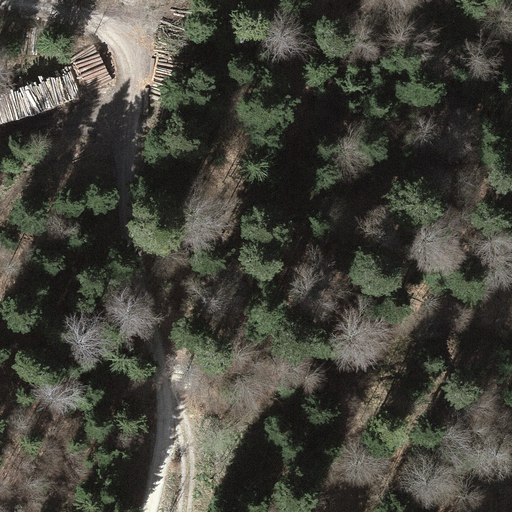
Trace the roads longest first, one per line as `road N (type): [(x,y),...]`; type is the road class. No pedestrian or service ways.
road 1 (unclassified): [(0,0),(89,18),(124,51),(131,90),(127,236),(162,374),(165,424),(148,511)]
road 2 (track): [(162,374),(186,429),(188,511)]
road 3 (track): [(126,124),(0,131)]
